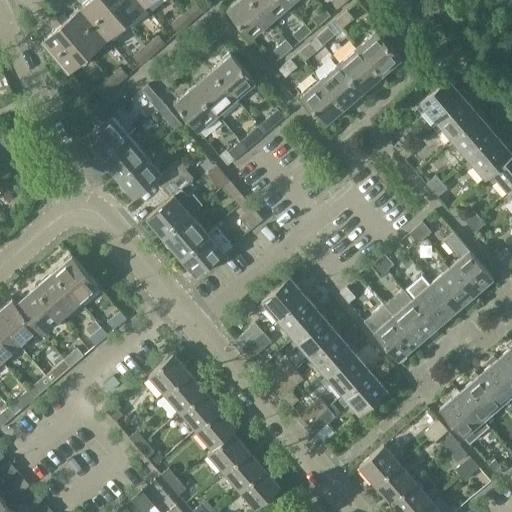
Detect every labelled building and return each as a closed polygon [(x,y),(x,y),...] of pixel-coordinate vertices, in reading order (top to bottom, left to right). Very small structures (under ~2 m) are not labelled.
[(88,0),(81,7),(108,38),(126,22),(106,0),(88,0)] [(106,0),(126,22),(145,6),(139,0),(106,0)] [(270,21),(251,0),(236,0),(226,9),(251,38),(270,21)] [(284,0),(251,0),(270,21),(289,5),(284,0)] [(330,0),(330,1),(336,9),(346,0),(330,0)] [(196,2),(183,12),(191,21),(203,11),(202,10),(196,2)] [(311,17),(318,25),(330,14),(323,6),(311,17)] [(64,13),(58,19),(89,54),(108,38),(81,7),(68,18),(64,13)] [(347,10),(335,20),(341,28),(354,17),(347,10)] [(178,32),(191,21),(183,12),(170,23),(178,32)] [(89,54),(58,19),(52,24),(56,29),(43,40),(70,71),(89,54)] [(335,20),(316,36),(323,44),(341,28),(335,20)] [(293,33),(299,41),(311,31),(304,23),(293,33)] [(376,30),(357,46),(383,75),(402,59),(376,30)] [(158,34),(146,44),(153,53),(165,42),(158,34)] [(323,44),(316,36),(297,53),(304,60),(323,44)] [(273,49),(280,57),(292,47),(286,39),(273,49)] [(133,56),(140,65),(153,53),(146,44),(133,56)] [(357,46),(339,62),(364,91),(383,75),(357,46)] [(230,53),(211,69),(237,98),(255,82),(230,53)] [(279,69),(285,77),(297,66),(291,58),(279,69)] [(339,62),(320,78),(345,107),(364,91),(339,62)] [(120,66),(108,77),(116,85),(128,75),(120,66)] [(211,69),(193,85),(218,114),(237,98),(211,69)] [(95,88),(103,97),(116,85),(108,77),(95,88)] [(425,108),(436,121),(464,97),(447,77),(419,101),(421,103),(417,107),(420,112),(425,108)] [(345,107),(320,78),(301,95),(326,124),(345,107)] [(164,103),(147,83),(141,89),(158,109),(164,103)] [(218,114),(193,85),(173,101),(198,131),(218,114)] [(441,127),(452,139),(480,116),(464,97),(436,121),(437,122),(433,125),(437,130),(441,127)] [(181,122),(164,103),(158,109),(174,128),(181,122)] [(265,119),(272,126),(284,116),(277,108),(265,119)] [(84,139),(99,157),(111,146),(113,148),(129,134),(112,115),(84,139)] [(457,145),(468,158),(496,134),(480,116),(452,139),(453,141),(449,144),(453,149),(457,145)] [(246,135),(253,142),(265,132),(259,124),(246,135)] [(99,157),(119,180),(131,169),(129,168),(145,153),(129,134),(113,148),(111,146),(99,157)] [(486,179),(488,178),(493,174),(492,172),(511,155),(511,153),(496,134),(468,158),(469,160),(465,163),(469,168),(473,164),(486,179)] [(393,145),(399,152),(409,143),(403,137),(393,145)] [(228,151),(234,158),(246,148),(240,140),(228,151)] [(409,143),(399,152),(405,159),(415,150),(409,143)] [(156,178),(164,188),(186,169),(178,160),(162,173),(145,153),(129,168),(131,169),(119,180),(135,197),(156,178)] [(497,178),(508,191),(511,187),(511,155),(492,172),(493,174),(488,178),(492,182),(497,178)] [(147,218),(162,235),(173,225),(175,227),(191,213),(202,204),(194,194),(186,194),(181,189),(194,178),(186,169),(164,188),(172,196),(147,218)] [(426,183),(431,190),(441,181),(436,174),(426,183)] [(223,185),(239,205),(246,199),(229,179),(223,185)] [(441,181),(431,190),(437,196),(447,188),(441,181)] [(246,199),(239,205),(245,211),(239,216),(250,229),(263,218),(246,199)] [(464,218),(469,225),(479,216),(474,209),(464,218)] [(162,235),(182,258),(193,248),(192,246),(208,232),(207,232),(191,213),(175,227),(173,225),(162,235)] [(479,216),(469,225),(475,231),(485,223),(479,216)] [(422,221),(416,227),(424,237),(431,231),(422,221)] [(193,248),(182,258),(197,276),(233,244),(216,225),(207,232),(208,232),(192,246),(193,248)] [(424,237),(416,227),(409,232),(418,242),(424,237)] [(459,260),(450,267),(474,295),(493,278),(454,233),(443,241),(459,260)] [(496,256),(501,262),(511,254),(506,247),(496,256)] [(385,253),(378,259),(387,269),(393,263),(385,253)] [(511,254),(501,262),(507,269),(511,264),(511,254)] [(72,255),(53,271),(79,302),(98,286),(72,255)] [(387,269),(378,259),(371,264),(380,275),(387,269)] [(444,272),(431,284),(455,311),(474,295),(450,267),(449,268),(444,262),(439,266),(444,272)] [(53,271),(34,287),(61,317),(79,302),(53,271)] [(415,297),(413,299),(436,327),(455,311),(431,284),(430,284),(421,274),(406,287),(415,297)] [(266,307),(277,319),(305,295),(288,276),(261,300),(262,302),(258,305),(262,310),(266,307)] [(339,292),(348,302),(355,296),(346,286),(339,292)] [(34,287),(16,302),(38,328),(42,333),(61,317),(34,287)] [(394,315),(393,316),(417,344),(436,327),(413,299),(403,288),(384,304),(394,315)] [(282,325),(294,338),(321,315),(305,295),(277,319),(278,320),(274,324),(278,329),(282,325)] [(12,297),(0,307),(0,322),(19,345),(38,328),(16,302),(12,297)] [(417,344),(393,316),(384,306),(364,322),(397,361),(417,344)] [(126,318),(120,310),(107,321),(114,329),(126,318)] [(298,344),(310,357),(338,334),(321,315),(294,338),(294,339),(290,343),(294,347),(298,344)] [(0,322),(0,359),(1,360),(19,345),(0,322)] [(234,340),(242,349),(262,332),(254,323),(234,340)] [(88,337),(95,345),(107,334),(101,326),(88,337)] [(262,332),(242,349),(250,358),(270,342),(262,332)] [(315,363),(326,376),(353,352),(338,334),(310,357),(311,358),(307,361),(311,366),(315,363)] [(77,347),(64,358),(70,366),(83,354),(77,347)] [(511,347),(497,360),(511,377),(511,347)] [(331,381),(342,394),(370,371),(353,352),(326,376),(327,377),(323,380),(327,385),(331,381)] [(148,374),(164,393),(188,372),(172,353),(148,374)] [(70,366),(64,358),(51,369),(57,377),(70,366)] [(511,377),(497,360),(479,376),(502,403),(508,410),(511,406),(511,377)] [(267,378),(275,387),(294,370),(287,361),(267,378)] [(294,370),(275,387),(282,396),(302,379),(294,370)] [(370,371),(342,394),(343,395),(339,399),(343,404),(347,400),(359,414),(387,391),(370,371)] [(164,393),(180,411),(204,390),(188,372),(164,393)] [(479,376),(460,392),(483,419),(502,403),(479,376)] [(39,379),(27,390),(33,397),(46,386),(39,379)] [(33,397),(27,390),(14,401),(21,408),(33,397)] [(180,411),(195,429),(219,408),(204,390),(180,411)] [(483,419),(460,392),(440,410),(470,445),(490,427),(483,419)] [(299,415),(307,424),(326,407),(318,398),(299,415)] [(106,409),(115,420),(123,414),(113,402),(106,409)] [(0,412),(0,425),(15,413),(8,406),(0,412)] [(326,407),(307,424),(315,434),(334,417),(326,407)] [(211,448),(231,431),(235,427),(219,408),(195,429),(211,448)] [(424,432),(428,437),(443,424),(438,419),(424,432)] [(443,424),(428,437),(433,443),(448,430),(443,424)] [(129,436),(138,446),(145,440),(136,429),(129,436)] [(207,452),(223,470),(247,449),(231,431),(211,448),(207,452)] [(145,440),(138,446),(147,457),(154,450),(145,440)] [(359,466),(374,484),(398,463),(383,445),(359,466)] [(223,470),(238,488),(263,468),(247,449),(223,470)] [(455,468),(459,474),(474,461),(469,456),(455,468)] [(488,465),(497,475),(503,469),(495,459),(488,465)] [(0,469),(5,475),(9,476),(16,470),(9,461),(0,468),(0,469)] [(474,461),(459,474),(464,479),(479,466),(474,461)] [(374,484),(390,502),(414,482),(398,463),(374,484)] [(161,473),(169,483),(177,477),(168,466),(161,473)] [(263,468),(238,488),(254,507),(279,486),(263,468)] [(17,490),(23,491),(29,485),(21,476),(12,483),(17,490)] [(177,477),(169,483),(178,494),(186,487),(177,477)] [(390,502),(398,511),(415,511),(430,500),(414,482),(390,502)] [(130,499),(137,506),(147,497),(141,489),(130,499)] [(30,504),(35,505),(41,499),(33,490),(24,497),(30,504)] [(0,511),(7,511),(11,509),(0,496),(0,511)] [(147,497),(137,506),(141,511),(144,511),(154,505),(147,497)] [(439,511),(430,500),(415,511),(439,511)] [(192,510),(194,511),(207,511),(200,503),(192,510)] [(309,509),(311,511),(324,511),(316,503),(309,509)]
